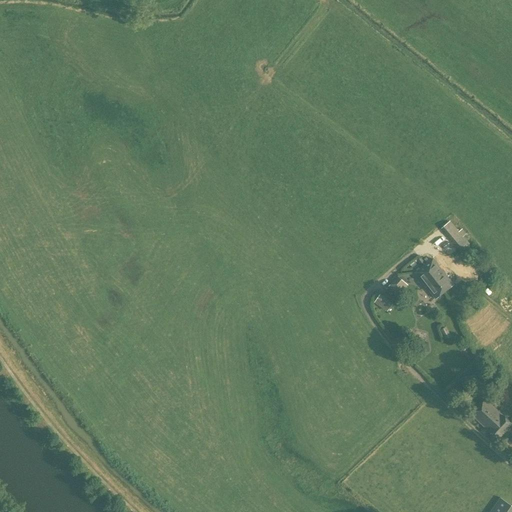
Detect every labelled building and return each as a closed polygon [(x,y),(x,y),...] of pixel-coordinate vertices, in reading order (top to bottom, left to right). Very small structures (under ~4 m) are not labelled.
[(441,229),(454,245),(467,234),(454,218),(441,229)] [(423,267),(415,273),(436,299),(444,292),(453,285),(433,259),(425,265),(423,267)] [(399,296),(408,286),(397,276),(388,287),(399,296)] [(378,297),(374,303),(387,312),(389,307),(385,305),(386,303),(378,297)] [(451,337),(445,328),(440,330),(445,340),(451,337)] [(493,392),(508,406),(511,400),(511,394),(500,384),(493,392)] [(511,424),(485,400),(471,415),(488,431),(498,440),(511,424)] [(489,511),(511,511),(511,506),(500,498),(489,511)]
